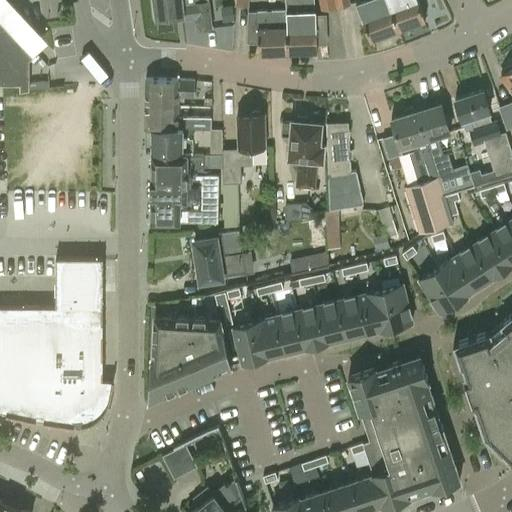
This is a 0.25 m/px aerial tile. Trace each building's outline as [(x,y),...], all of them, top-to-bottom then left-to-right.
[(209,0),(203,0),(183,2),(182,0),(153,0),(155,18),(170,16),(171,22),(194,19),(196,30),(213,28),(209,0)] [(318,0),(321,10),(335,7),(333,0),(318,0)] [(387,0),(359,0),(356,2),(370,40),(398,30),(389,5),(387,0)] [(387,0),(389,5),(398,30),(425,19),(418,0),(387,0)] [(232,5),(221,7),(222,22),(234,20),(232,5)] [(316,9),(287,10),(288,53),(317,52),(316,9)] [(247,42),(258,42),(258,54),(288,53),(287,10),(248,11),(247,42)] [(0,83),(3,84),(21,84),(21,67),(36,53),(0,14),(0,83)] [(511,65),(501,74),(511,89),(511,99),(499,105),(507,128),(511,126),(511,65)] [(178,104),(178,97),(194,98),(195,79),(179,78),(179,79),(145,78),(145,103),(178,104)] [(455,98),(462,120),(465,131),(469,129),(474,145),(480,143),(489,171),(482,173),(480,168),(469,171),(473,185),(511,172),(511,150),(506,131),(501,132),(498,119),(492,121),(489,112),(482,89),(455,98)] [(443,153),(437,136),(450,132),(441,102),(417,110),(438,175),(454,170),(448,152),(443,153)] [(178,116),(178,104),(145,103),(144,128),(152,128),(211,128),(211,117),(178,116)] [(408,151),(418,182),(438,175),(417,110),(391,118),(395,133),(383,136),(397,183),(404,181),(400,169),(403,168),(399,154),(408,151)] [(237,114),(238,147),(223,147),(222,155),(223,155),(223,182),(241,182),(242,164),(253,164),(252,147),(265,146),(264,113),(237,114)] [(289,157),(298,158),(295,186),(315,188),(318,159),(322,160),(323,145),(319,144),(321,122),(292,120),(292,121),(283,121),(282,135),(291,136),(289,157)] [(348,126),(326,126),(329,210),(338,208),(339,208),(340,214),(357,211),(356,205),(363,204),(356,169),(350,170),(350,157),(352,157),(352,149),(349,149),(348,126)] [(192,152),(192,139),(198,139),(198,144),(210,144),(210,154),(222,155),(223,147),(223,129),(211,128),(152,128),(151,151),(192,152)] [(204,152),(192,152),(151,151),(151,153),(152,153),(151,173),(150,199),(152,200),(151,220),(218,222),(219,173),(204,172),(204,152)] [(451,222),(451,223),(454,222),(451,214),(447,202),(445,194),(445,193),(444,193),(438,175),(418,182),(405,186),(419,232),(420,231),(433,228),(446,224),(451,222)] [(506,189),(504,182),(491,186),(494,193),(506,189)] [(481,197),(494,193),(491,186),(479,190),(481,197)] [(445,194),(447,202),(448,202),(454,200),(461,198),(459,190),(445,194)] [(454,200),(448,202),(451,214),(457,212),(454,200)] [(285,218),(286,218),(300,218),(300,202),(284,203),(285,218)] [(236,210),(224,210),(224,224),(235,224),(236,210)] [(491,230),(511,262),(511,261),(511,221),(510,218),(491,230)] [(219,236),(194,239),(200,280),(228,276),(228,275),(246,272),(243,253),(240,230),(218,233),(219,236)] [(511,262),(491,230),(473,242),(493,274),(511,262)] [(339,231),(326,231),(327,248),(337,247),(339,247),(339,231)] [(431,235),(433,242),(445,238),(443,231),(431,235)] [(493,274),(473,242),(455,254),(475,286),(493,274)] [(412,245),(402,253),(406,259),(417,251),(412,245)] [(286,258),(289,273),(325,265),(322,250),(286,258)] [(397,262),(396,254),(383,258),(385,265),(397,262)] [(475,286),(455,254),(436,266),(458,299),(467,293),(466,292),(475,286)] [(55,256),(55,306),(0,305),(0,406),(8,408),(7,411),(6,411),(5,413),(35,420),(36,414),(45,415),(44,421),(74,425),(74,423),(73,423),(73,420),(83,420),(83,423),(82,423),(82,425),(87,424),(90,422),(95,420),(99,417),(103,413),(106,409),(108,405),(110,399),(111,394),(114,379),(103,379),(103,256),(55,256)] [(368,269),(366,262),(354,265),(355,272),(368,269)] [(341,268),(343,275),(355,272),(354,265),(341,268)] [(440,311),(458,299),(436,266),(418,278),(440,311)] [(325,280),(324,273),(311,276),(313,283),(325,280)] [(299,278),(300,285),(313,283),(311,276),(299,278)] [(283,288),(281,281),(268,284),(270,291),(283,288)] [(412,321),(403,283),(382,288),(391,326),(412,321)] [(270,291),(268,284),(256,287),(258,295),(270,291)] [(238,287),(226,290),(228,297),(240,294),(238,287)] [(391,326),(382,288),(361,293),(370,329),(380,327),(381,329),(391,326)] [(216,299),(226,297),(225,291),(214,294),(216,299)] [(370,329),(361,293),(340,298),(349,335),(370,329)] [(226,297),(216,299),(217,305),(222,304),(228,303),(226,297)] [(349,335),(340,298),(318,304),(327,340),(349,335)] [(222,304),(224,314),(230,313),(228,303),(222,304)] [(327,340),(318,304),(297,309),(306,345),(327,340)] [(306,345),(297,309),(276,314),(285,350),(306,345)] [(511,312),(490,330),(453,343),(484,435),(510,460),(511,458),(511,312)] [(233,323),(230,313),(224,314),(227,324),(233,323)] [(148,399),(149,399),(231,364),(220,317),(194,316),(188,316),(155,314),(152,359),(150,360),(149,394),(148,399)] [(276,314),(270,315),(255,319),(264,356),(285,350),(276,314)] [(242,361),(264,356),(255,319),(233,324),(234,328),(237,339),(239,349),(242,360),(242,361)] [(237,339),(234,328),(228,330),(231,340),(237,339)] [(239,349),(237,339),(231,340),(233,351),(239,349)] [(234,354),(236,361),(242,360),(239,349),(233,351),(234,354)] [(382,435),(362,442),(365,449),(373,473),(383,504),(433,487),(433,488),(460,479),(428,385),(427,381),(428,381),(422,361),(403,368),(401,360),(387,365),(389,372),(378,376),(375,369),(375,367),(348,377),(351,385),(359,410),(360,410),(364,424),(377,420),(382,435)] [(362,442),(350,446),(352,453),(365,449),(362,442)] [(185,443),(162,455),(174,478),(197,466),(185,443)] [(328,461),(326,455),(314,459),(316,465),(328,461)] [(314,459),(301,462),(303,469),(316,465),(314,459)] [(275,471),(262,475),(265,482),(277,478),(275,471)] [(383,504),(373,473),(348,481),(357,510),(382,502),(382,504),(383,504)] [(194,498),(199,504),(189,511),(244,511),(241,506),(245,504),(236,477),(224,481),(213,491),(208,486),(194,498)] [(352,511),(357,510),(348,481),(323,490),(330,511),(352,511)] [(299,497),(299,496),(298,497),(302,511),(330,511),(323,490),(299,497)] [(274,511),(302,511),(298,497),(272,505),(274,511)] [(27,511),(0,498),(0,511),(27,511)]
